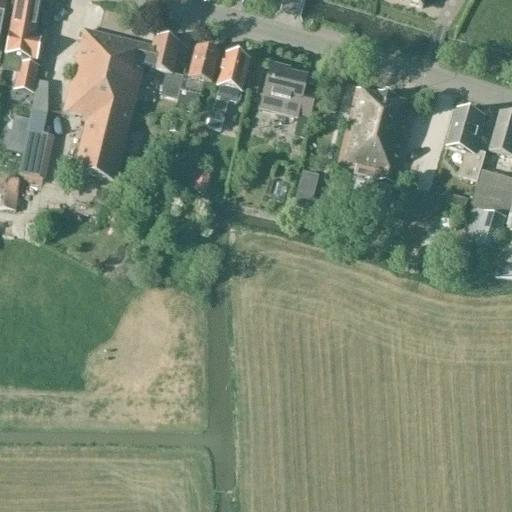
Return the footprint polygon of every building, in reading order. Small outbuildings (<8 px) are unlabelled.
[(36,0),(14,0),(5,55),(38,61),(42,41),(35,40),(42,1),(36,0)] [(400,0),(408,2),(407,6),(422,11),(425,0),(400,0)] [(83,34),(62,117),(67,118),(84,124),(72,175),(116,186),(140,88),(145,90),(149,74),(144,73),(150,51),(83,34)] [(144,73),(149,74),(165,78),(159,100),(175,104),(181,80),(173,78),(180,48),(179,48),(175,44),(168,42),(165,44),(153,41),(150,51),(144,73)] [(219,58),(209,56),(207,53),(201,51),(197,53),(194,52),(186,82),(181,80),(178,93),(173,114),(192,118),(197,98),(199,98),(202,87),(211,89),(219,58)] [(215,91),(208,124),(222,128),(226,112),(227,105),(234,107),(239,105),(241,97),(249,64),(246,64),(246,61),(235,58),(233,60),(224,58),(215,91)] [(34,98),(39,70),(18,66),(13,94),(34,98)] [(307,122),(307,121),(313,96),(302,93),(305,83),(286,79),(287,74),(271,70),(264,102),(261,115),(297,124),(294,139),(305,142),(309,122),(307,122)] [(392,187),(412,106),(398,102),(360,92),(356,93),(337,168),(341,169),(354,171),(353,177),(376,183),(392,187)] [(476,155),(486,121),(458,114),(447,151),(467,157),(459,181),(478,186),(486,158),(476,155)] [(44,183),(53,141),(42,138),(46,117),(31,115),(29,123),(23,157),(19,178),(44,183)] [(490,155),(511,162),(511,119),(501,116),(490,155)] [(13,120),(6,153),(23,157),(29,123),(13,120)] [(180,138),(184,126),(171,123),(169,135),(180,138)] [(511,180),(483,172),(462,246),(498,255),(507,222),(509,222),(511,211),(511,180)] [(296,198),(293,211),(314,216),(317,204),(312,202),(318,180),(302,176),(296,198)] [(192,196),(204,199),(208,181),(196,178),(192,196)] [(0,212),(16,215),(20,183),(0,180),(0,212)] [(462,223),(468,204),(445,198),(439,217),(462,223)]
